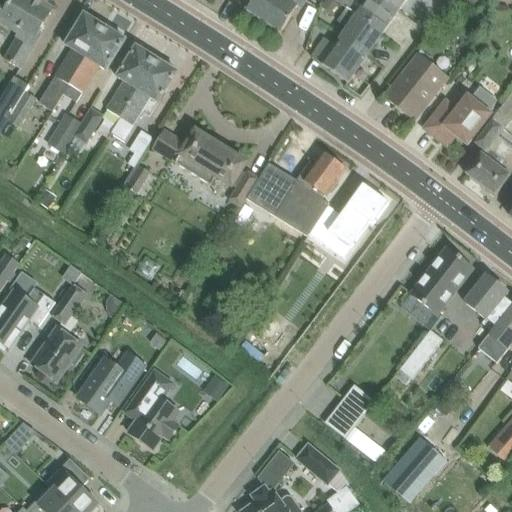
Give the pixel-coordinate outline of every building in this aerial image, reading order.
[(7,0),(4,5),(0,12),(0,23),(20,36),(4,61),(20,70),(31,52),(41,35),(39,34),(53,11),(34,0),(7,0)] [(281,34),(292,17),(298,7),(301,9),(307,0),(253,0),(246,11),(281,34)] [(335,15),(342,6),(332,0),(324,0),(321,4),(335,15)] [(347,10),(383,35),(399,11),(382,0),(332,0),(342,6),(347,10)] [(382,0),(399,11),(407,0),(382,0)] [(383,35),(347,10),(339,22),(348,29),(342,38),(368,56),(383,35)] [(54,113),(64,96),(70,86),(105,28),(85,16),(66,46),(73,51),(40,104),(54,113)] [(105,28),(70,86),(83,94),(100,67),(107,71),(115,58),(126,41),(105,28)] [(348,84),(360,68),(368,56),(342,38),(335,47),(325,40),(312,59),(348,84)] [(108,110),(121,118),(157,61),(136,48),(126,65),(118,79),(124,83),(108,110)] [(449,79),(428,63),(431,59),(421,51),(418,55),(403,74),(391,89),(401,97),(394,106),(415,123),(427,107),(449,79)] [(157,61),(121,118),(111,134),(125,143),(143,113),(150,118),(178,73),(157,61)] [(14,77),(0,101),(0,109),(11,116),(29,86),(14,77)] [(468,146),(480,130),(493,114),(490,112),(498,102),(480,88),(472,99),(468,95),(457,109),(447,101),(424,130),(438,141),(442,136),(451,143),(456,137),(468,146)] [(9,122),(20,129),(37,102),(26,95),(9,122)] [(511,95),(475,145),(484,151),(466,175),(495,197),(511,173),(511,147),(499,138),(511,120),(511,95)] [(82,125),(74,138),(86,145),(103,118),(92,111),(83,126),(82,125)] [(64,154),(74,138),(82,125),(67,116),(50,145),(64,154)] [(233,186),(237,180),(247,164),(196,132),(188,145),(164,131),(153,150),(212,187),(217,178),(232,187),(233,186)] [(134,154),(127,165),(134,169),(140,158),(134,154)] [(257,184),(248,199),(252,202),(253,200),(281,219),(290,207),(316,225),(329,205),(322,201),(325,197),(326,198),(334,186),(346,170),(325,154),(315,167),(311,164),(300,179),(306,184),(302,190),(291,183),(281,200),(257,184)] [(126,166),(112,189),(129,200),(143,177),(126,166)] [(237,188),(229,201),(230,201),(229,202),(240,209),(258,179),(247,172),(243,170),(237,180),(233,186),(237,188)] [(329,210),(310,236),(327,249),(335,238),(352,250),(371,223),(374,225),(389,204),(364,186),(352,202),(349,207),(340,219),(329,210)] [(437,317),(474,269),(447,248),(410,296),(437,317)] [(0,293),(11,278),(20,265),(7,256),(0,265),(0,293)] [(482,324),(492,332),(511,307),(511,304),(504,299),(508,294),(486,276),(465,303),(486,319),(482,324)] [(52,316),(65,325),(86,296),(73,287),(52,316)] [(39,327),(56,304),(34,289),(26,300),(15,292),(7,303),(4,301),(0,306),(0,348),(5,352),(7,348),(9,350),(30,321),(39,327)] [(511,307),(492,332),(478,350),(497,365),(511,345),(511,307)] [(57,330),(32,365),(57,383),(71,364),(76,367),(84,355),(80,352),(83,348),(57,330)] [(443,341),(442,340),(431,331),(400,371),(413,381),(443,341)] [(161,349),(168,339),(160,333),(152,343),(161,349)] [(118,405),(144,366),(127,354),(118,366),(107,359),(79,400),(100,414),(110,400),(118,405)] [(136,398),(125,414),(137,422),(129,434),(153,451),(164,437),(169,441),(179,427),(173,423),(180,413),(167,405),(169,402),(168,398),(166,396),(174,385),(155,371),(136,398)] [(365,416),(345,400),(326,424),(346,440),(365,416)] [(437,400),(432,407),(447,419),(452,412),(437,400)] [(511,461),(511,420),(488,449),(508,466),(511,461)] [(420,468),(435,451),(421,439),(384,483),(409,504),(432,478),(420,468)] [(328,485),(339,471),(309,446),(297,460),(328,485)] [(302,511),(292,497),(287,496),(280,501),(273,491),(294,463),(281,448),(258,478),(265,487),(252,497),(256,503),(243,511),(302,511)] [(91,479),(70,460),(47,485),(74,511),(93,511),(99,506),(82,489),(91,479)] [(24,509),(23,509),(26,511),(74,511),(47,485),(46,485),(49,489),(27,511),(24,509)]
